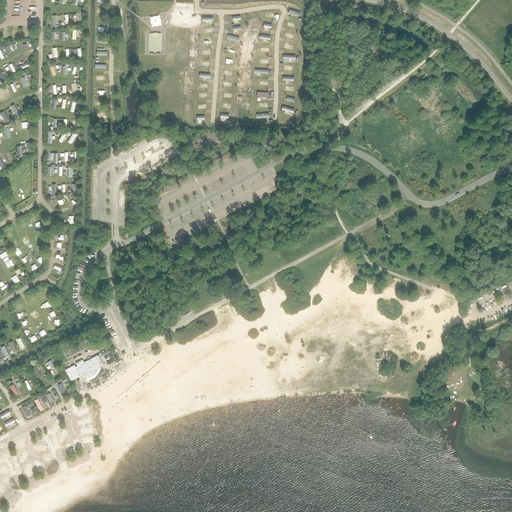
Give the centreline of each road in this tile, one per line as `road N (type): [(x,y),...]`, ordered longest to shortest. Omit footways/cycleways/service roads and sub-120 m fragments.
road 1 (unclassified): [(511,169),(425,205),(363,153),(334,146),(275,161)]
road 2 (unclassified): [(108,250),(275,161)]
road 3 (unclassified): [(511,95),(456,35),(380,0)]
